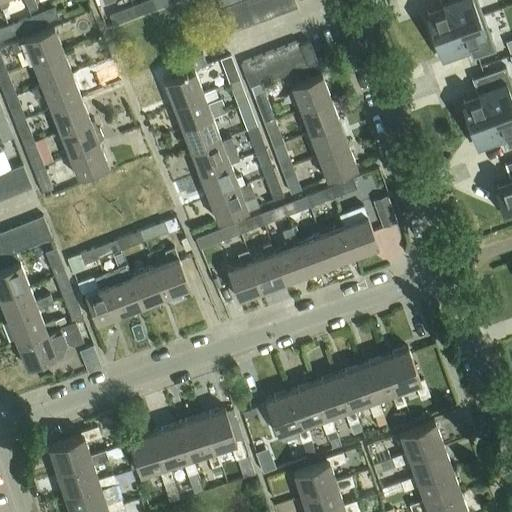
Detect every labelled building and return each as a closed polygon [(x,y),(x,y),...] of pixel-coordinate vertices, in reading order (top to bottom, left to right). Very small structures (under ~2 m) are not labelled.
[(23,0),(27,10),(36,7),(33,0),(23,0)] [(143,0),(131,5),(135,15),(158,6),(156,0),(143,0)] [(240,27),(252,23),(242,0),(238,0),(231,3),(240,27)] [(242,0),(252,23),(263,19),(255,0),(242,0)] [(274,15),(268,0),(255,0),(263,19),(274,15)] [(285,11),(280,0),(268,0),(274,15),(285,11)] [(293,0),(280,0),(285,11),(296,6),(293,0)] [(431,32),(482,14),(477,0),(439,0),(443,8),(428,13),(428,12),(424,14),(431,32)] [(229,32),(240,27),(231,3),(220,7),(229,32)] [(30,15),(34,25),(58,16),(54,5),(30,15)] [(135,15),(131,5),(109,13),(113,23),(135,15)] [(441,60),(468,51),(471,59),(496,50),(482,14),(431,32),(440,57),(441,60)] [(34,25),(30,15),(7,24),(11,34),(34,25)] [(0,26),(0,38),(11,34),(7,24),(0,26)] [(52,25),(22,37),(7,43),(11,52),(26,47),(31,61),(62,49),(52,25)] [(306,64),(315,60),(307,39),(298,42),(306,64)] [(296,40),(285,44),(294,68),(305,64),(296,40)] [(294,68),(285,44),(274,48),(283,72),(294,68)] [(283,72),(274,48),(263,52),(272,76),(283,72)] [(71,72),(62,49),(31,61),(40,84),(71,72)] [(272,76),(263,52),(252,56),(261,80),(272,76)] [(169,66),(173,76),(162,80),(172,104),(202,92),(193,68),(207,63),(203,53),(169,66)] [(220,58),(229,82),(239,78),(230,54),(220,58)] [(261,80),(252,56),(241,61),(250,85),(261,80)] [(459,100),(466,119),(511,102),(511,98),(501,66),(471,76),(477,94),(459,100)] [(0,83),(5,98),(16,93),(7,70),(0,73),(0,83)] [(71,72),(40,84),(31,88),(35,97),(44,93),(49,107),(80,95),(71,72)] [(299,108),(329,97),(320,73),(290,85),(299,108)] [(237,105),(248,101),(239,78),(229,82),(237,105)] [(206,102),(202,92),(172,104),(180,127),(226,110),(221,97),(206,102)] [(15,121),(25,117),(16,93),(5,98),(15,121)] [(255,97),(264,122),(274,118),(265,94),(255,97)] [(49,107),(59,130),(89,118),(80,95),(49,107)] [(329,97),(299,108),(307,131),(338,120),(329,97)] [(246,128),(257,124),(248,101),(237,105),(246,128)] [(511,102),(466,119),(477,147),(502,138),(505,146),(511,143),(511,102)] [(226,110),(180,127),(189,150),(219,138),(211,116),(226,110)] [(15,121),(24,144),(34,140),(25,117),(15,121)] [(59,130),(68,153),(98,141),(89,118),(59,130)] [(264,122),(273,145),(283,141),(274,118),(264,122)] [(338,120),(307,131),(316,155),(347,143),(338,120)] [(12,135),(7,123),(0,126),(0,135),(2,140),(12,135)] [(255,151),(265,147),(257,124),(246,128),(255,151)] [(225,153),(219,138),(189,150),(198,173),(238,158),(235,150),(225,153)] [(24,144),(33,167),(44,163),(34,140),(24,144)] [(107,164),(98,141),(68,153),(77,176),(107,164)] [(273,145),(281,168),(292,164),(283,141),(273,145)] [(356,167),(347,143),(316,155),(325,178),(356,167)] [(264,175),(274,171),(265,147),(255,151),(264,175)] [(238,158),(198,173),(207,196),(237,185),(228,162),(238,158)] [(494,187),(504,216),(511,213),(511,160),(504,163),(511,181),(494,187)] [(33,167),(42,191),(53,187),(44,163),(33,167)] [(301,188),(292,164),(281,168),(290,192),(301,188)] [(22,165),(11,169),(20,192),(31,188),(22,165)] [(0,173),(9,196),(20,192),(11,169),(0,173)] [(274,171),(264,175),(272,198),(283,194),(274,171)] [(0,199),(9,196),(0,173),(0,199)] [(360,174),(328,186),(332,196),(363,184),(360,174)] [(255,195),(243,200),(237,185),(207,196),(216,220),(258,204),(255,195)] [(328,186),(305,195),(308,205),(332,196),(328,186)] [(373,199),(383,225),(397,220),(387,194),(373,199)] [(305,195),(281,204),(285,214),(308,205),(305,195)] [(281,204),(258,213),(262,223),(285,214),(281,204)] [(377,244),(366,214),(362,205),(338,214),(342,223),(353,253),(377,244)] [(258,213),(235,222),(239,231),(262,223),(258,213)] [(31,220),(40,243),(51,239),(42,215),(31,220)] [(163,219),(138,229),(143,240),(168,230),(163,219)] [(29,247),(40,243),(31,220),(20,224),(29,247)] [(216,240),(239,231),(235,222),(213,230),(216,240)] [(319,232),(330,262),(353,253),(342,223),(319,232)] [(9,228),(18,252),(29,247),(20,224),(9,228)] [(284,245),(272,250),(284,280),(307,271),(295,241),(297,240),(291,226),(281,229),(285,240),(283,241),(284,245)] [(16,253),(18,252),(9,228),(0,231),(0,237),(7,256),(16,253)] [(138,229),(115,238),(119,249),(143,240),(138,229)] [(319,232),(297,240),(295,241),(307,271),(330,262),(319,232)] [(115,238),(92,247),(97,258),(119,249),(115,238)] [(167,259),(153,264),(165,294),(188,285),(172,246),(163,250),(167,259)] [(54,275),(65,271),(55,247),(45,251),(54,275)] [(84,263),(97,258),(92,247),(80,252),(84,263)] [(237,252),(240,261),(226,267),(237,297),(261,288),(249,258),(250,258),(246,249),(237,252)] [(284,280),(272,250),(250,258),(249,258),(261,288),(284,280)] [(19,261),(16,253),(7,256),(0,258),(0,296),(29,285),(19,261)] [(122,277),(108,283),(107,283),(119,313),(142,304),(129,274),(131,273),(126,262),(117,266),(122,277)] [(165,294),(153,264),(131,273),(129,274),(142,304),(165,294)] [(65,271),(54,275),(63,298),(74,294),(65,271)] [(95,323),(119,313),(107,283),(108,283),(103,272),(93,276),(98,287),(83,293),(95,323)] [(50,293),(34,299),(29,285),(0,296),(0,303),(7,321),(38,308),(37,307),(53,301),(50,293)] [(76,319),(82,316),(74,294),(63,298),(71,318),(74,317),(75,319),(76,319)] [(55,320),(54,317),(43,322),(38,308),(7,321),(16,344),(66,323),(64,316),(55,320)] [(25,367),(61,353),(65,343),(73,345),(84,341),(82,336),(89,333),(82,316),(76,319),(75,319),(66,323),(16,344),(25,367)] [(93,344),(80,349),(87,370),(101,365),(93,344)] [(406,347),(382,356),(394,390),(398,388),(413,383),(418,398),(428,394),(422,377),(417,379),(406,347)] [(394,390),(382,356),(358,364),(370,398),(374,397),(389,392),(394,406),(404,403),(398,388),(394,390)] [(370,398),(358,364),(334,373),(346,407),(351,405),(365,400),(370,415),(380,411),(374,397),(370,398)] [(346,407),(334,373),(310,381),(323,416),(328,414),(341,409),(346,424),(356,420),(351,405),(346,407)] [(323,432),(325,431),(328,439),(336,436),(328,414),(323,416),(310,381),(286,390),(299,424),(303,422),(317,417),(323,432)] [(309,437),(303,422),(299,424),(286,390),(262,398),(275,433),(294,426),(299,441),(309,437)] [(209,449),(213,448),(226,444),(231,459),(241,455),(236,438),(233,439),(222,407),(198,415),(209,449)] [(198,415),(173,423),(185,457),(189,456),(204,451),(209,466),(218,463),(213,448),(209,449),(198,415)] [(356,420),(346,424),(350,434),(360,431),(356,420)] [(404,451),(389,456),(379,460),(382,470),(407,461),(406,457),(440,444),(432,420),(397,433),(404,451)] [(184,474),(186,473),(189,482),(197,480),(189,456),(185,457),(173,423),(149,431),(160,465),(164,464),(180,459),(184,474)] [(45,446),(53,470),(87,459),(86,455),(81,441),(97,435),(94,426),(75,432),(77,435),(45,446)] [(110,447),(102,449),(86,455),(87,459),(53,470),(61,494),(95,483),(94,479),(89,464),(123,452),(116,430),(105,434),(110,447)] [(169,479),(164,464),(160,465),(149,431),(125,439),(136,473),(156,467),(161,482),(169,479)] [(449,468),(440,444),(406,457),(407,461),(412,474),(397,479),(401,489),(415,484),(414,481),(449,468)] [(340,451),(323,456),(324,460),(291,471),(299,495),(336,484),(334,479),(329,464),(343,460),(340,451)] [(220,463),(212,466),(214,474),(222,472),(220,463)] [(117,497),(113,485),(134,478),(131,468),(110,475),(110,473),(94,479),(95,483),(61,494),(67,511),(89,511),(103,507),(102,503),(117,497)] [(409,511),(412,511),(424,508),(423,504),(458,492),(449,468),(414,481),(415,484),(421,498),(406,503),(409,511)] [(329,511),(343,508),(342,503),(337,489),(351,484),(348,475),(334,479),(336,484),(299,495),(304,511),(329,511)] [(465,511),(458,492),(423,504),(424,508),(425,511),(465,511)] [(103,507),(89,511),(105,511),(120,507),(117,497),(102,503),(103,507)] [(345,511),(358,508),(355,499),(342,503),(343,508),(329,511),(345,511)]
